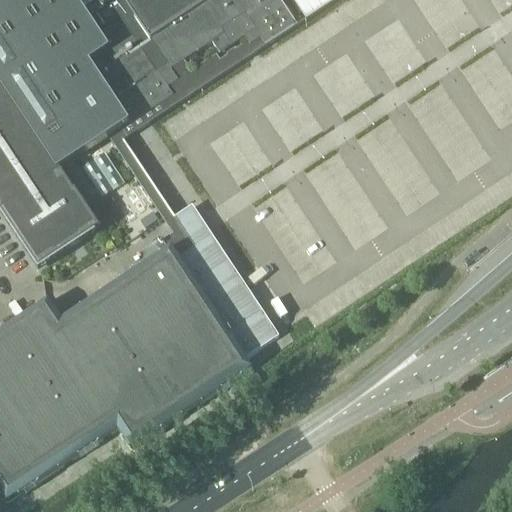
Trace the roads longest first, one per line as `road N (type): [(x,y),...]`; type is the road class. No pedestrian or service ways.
road 1 (secondary): [(511,262),(307,435)]
road 2 (secondary): [(307,435),(511,319)]
road 3 (secondary): [(191,511),(307,435)]
